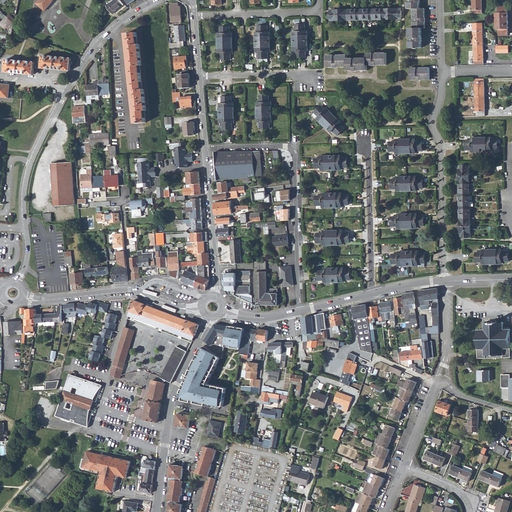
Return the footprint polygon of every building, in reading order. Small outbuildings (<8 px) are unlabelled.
[(38,0),(36,4),(44,11),(53,0),(38,0)] [(117,0),(116,0),(105,8),(112,18),(124,10),(117,0)] [(418,0),(407,0),(408,1),(408,4),(407,4),(407,10),(412,10),(412,19),(413,19),(413,22),(412,22),(412,29),(409,29),(409,39),(410,39),(410,42),(409,42),(409,48),(421,48),(421,29),(424,29),(423,10),(419,10),(418,0)] [(482,0),(472,0),(473,14),(482,14),(482,0)] [(178,4),(171,4),(172,22),(181,22),(180,8),(179,8),(178,4)] [(495,13),(495,21),(508,20),(507,6),(498,6),(498,13),(495,13)] [(397,9),(330,10),(330,12),(329,12),(329,13),(329,19),(330,19),(330,21),(355,20),(388,20),(401,20),(401,18),(402,18),(401,11),(401,9),(397,9)] [(12,31),(14,23),(9,19),(7,17),(2,22),(4,24),(2,26),(10,34),(11,34),(12,31)] [(508,20),(495,21),(495,23),(495,30),(498,30),(498,36),(508,36),(508,20)] [(177,43),(169,44),(169,49),(184,48),(183,42),(185,42),(184,27),(175,27),(176,42),(177,42),(177,43)] [(483,28),(473,29),(474,46),(483,46),(483,28)] [(137,33),(126,34),(135,125),(146,124),(145,113),(146,112),(144,90),(142,90),(140,67),(142,66),(139,45),(138,45),(137,33)] [(483,46),(474,46),(474,64),(484,64),(483,46)] [(334,55),(328,55),(328,67),(347,66),(347,70),(366,70),(366,65),(385,65),(385,53),(376,53),(376,54),(372,54),(372,53),(366,53),(366,58),(356,58),(356,59),(353,59),(353,58),(347,58),(347,55),(338,55),(334,55)] [(43,56),(41,68),(70,71),(72,59),(43,56)] [(187,57),(176,58),(177,70),(186,69),(185,62),(187,61),(187,57)] [(5,60),(4,72),(33,75),(34,62),(5,60)] [(416,68),(409,68),(409,80),(429,79),(429,67),(419,68),(416,68)] [(189,74),(178,75),(179,89),(190,88),(189,74)] [(475,79),(475,97),(485,97),(484,79),(475,79)] [(109,81),(98,82),(99,96),(99,99),(109,99),(109,81)] [(94,86),(86,86),(87,97),(99,96),(98,82),(94,82),(94,86)] [(0,99),(10,100),(11,87),(0,86),(0,99)] [(180,92),(173,93),(173,103),(181,102),(181,108),(192,107),(192,102),(192,97),(181,98),(180,92)] [(485,97),(475,97),(476,115),(485,114),(485,97)] [(321,106),(318,109),(329,121),(335,116),(327,109),(326,110),(321,106)] [(85,107),(72,107),(73,121),(86,120),(85,107)] [(329,121),(318,109),(314,113),(319,117),(317,119),(324,126),(329,121)] [(335,116),(329,121),(341,132),(344,129),(339,124),(341,122),(335,116)] [(329,121),(324,126),(331,132),(332,131),(338,136),(341,132),(329,121)] [(194,123),(184,124),(185,136),(194,135),(193,129),(195,128),(194,123)] [(175,149),(175,159),(176,168),(187,168),(187,162),(192,162),(192,158),(192,153),(186,153),(186,144),(180,144),(179,145),(179,149),(175,149)] [(253,151),(215,152),(218,180),(255,177),(253,151)] [(138,164),(139,174),(139,184),(144,184),(144,188),(151,188),(150,178),(156,177),(155,173),(155,168),(149,169),(149,163),(138,164)] [(54,165),(57,208),(77,207),(74,164),(54,165)] [(92,171),(81,172),(82,192),(90,191),(90,188),(93,188),(92,178),(92,171)] [(199,172),(188,173),(188,185),(191,185),(200,184),(199,172)] [(111,176),(105,177),(106,187),(119,186),(118,176),(111,176)] [(105,177),(92,178),(93,188),(93,191),(93,192),(99,191),(99,187),(106,187),(105,177)] [(219,183),(220,193),(237,191),(238,191),(245,190),(244,186),(229,189),(228,182),(219,183)] [(188,190),(184,190),(184,195),(185,195),(201,194),(200,184),(191,185),(191,188),(188,188),(188,190)] [(265,188),(258,189),(259,193),(256,193),(256,200),(265,199),(265,202),(270,202),(269,194),(266,194),(265,188)] [(291,189),(276,191),(277,201),(291,200),(291,195),(291,189)] [(220,193),(214,194),(215,200),(228,199),(239,197),(238,191),(237,191),(220,193)] [(145,199),(131,200),(133,217),(142,216),(142,211),(143,211),(145,208),(145,207),(146,206),(145,199)] [(187,209),(201,209),(201,199),(190,199),(191,204),(188,204),(187,206),(187,209)] [(231,201),(215,203),(216,215),(233,213),(238,212),(237,206),(232,206),(231,201)] [(75,209),(52,211),(52,220),(76,218),(75,209)] [(187,209),(183,209),(184,212),(195,212),(195,214),(191,214),(192,220),(202,219),(201,209),(187,209)] [(279,210),(280,221),(288,220),(287,209),(279,210)] [(97,222),(103,221),(111,221),(111,223),(120,222),(119,213),(110,214),(110,212),(106,212),(106,214),(103,215),(102,213),(97,214),(97,222)] [(240,214),(234,216),(235,218),(239,218),(239,217),(242,217),(242,223),(248,222),(247,213),(240,214)] [(192,220),(175,220),(176,224),(187,223),(192,223),(193,226),(193,230),(203,229),(202,219),(192,220)] [(220,229),(217,229),(218,237),(234,235),(234,231),(235,231),(235,229),(234,229),(233,228),(224,228),(224,224),(219,225),(220,229)] [(135,227),(127,228),(129,239),(133,238),(132,233),(135,232),(135,227)] [(115,249),(125,248),(124,241),(123,230),(120,230),(120,232),(121,232),(121,234),(114,235),(115,249)] [(197,233),(195,233),(195,236),(196,242),(206,242),(208,241),(207,232),(197,233)] [(288,240),(287,236),(274,237),(275,246),(283,245),(283,246),(288,245),(288,240)] [(240,238),(231,239),(232,247),(231,247),(232,252),(232,257),(233,257),(233,264),(236,264),(242,264),(241,251),(240,238)] [(191,243),(187,243),(187,246),(194,245),(195,254),(198,253),(207,253),(206,242),(196,242),(191,243)] [(158,250),(156,250),(158,268),(167,267),(166,257),(160,258),(160,257),(162,256),(161,252),(159,252),(158,250)] [(125,251),(118,252),(116,252),(117,260),(117,266),(116,266),(116,268),(113,268),(114,283),(128,281),(125,251)] [(139,259),(139,267),(154,265),(153,258),(152,253),(143,254),(142,251),(138,251),(138,254),(139,257),(144,256),(145,259),(139,259)] [(193,263),(193,266),(199,265),(210,265),(208,253),(207,253),(198,253),(199,262),(193,263)] [(135,258),(130,258),(131,268),(132,280),(140,279),(139,267),(139,257),(138,254),(135,255),(135,258)] [(85,263),(84,263),(85,269),(86,269),(87,276),(109,274),(108,268),(91,268),(91,262),(90,262),(89,259),(89,257),(88,257),(88,259),(84,260),(85,263)] [(193,274),(190,284),(195,286),(199,276),(199,273),(199,268),(199,265),(193,266),(193,268),(194,270),(193,274)] [(199,276),(195,286),(206,291),(210,280),(210,265),(199,265),(199,268),(199,273),(199,276)] [(287,266),(280,267),(283,287),(289,286),(289,285),(293,284),(291,267),(287,267),(287,266)] [(188,268),(183,281),(190,284),(193,274),(191,273),(192,270),(188,268)] [(255,296),(254,296),(254,303),(254,305),(277,305),(277,290),(272,289),(272,285),(273,285),(273,282),(271,282),(271,284),(267,284),(267,272),(267,268),(255,268),(255,296)] [(82,273),(71,275),(72,285),(84,283),(82,273)] [(225,273),(225,275),(221,276),(222,285),(228,295),(237,295),(237,274),(236,273),(225,273)] [(251,275),(237,274),(237,295),(254,303),(254,296),(254,295),(251,294),(251,275)] [(438,288),(425,290),(426,300),(430,300),(433,300),(439,299),(438,289),(438,288)] [(425,290),(419,291),(421,306),(425,306),(425,309),(427,309),(427,306),(426,300),(425,290)] [(414,292),(403,294),(405,314),(410,313),(409,308),(408,304),(413,304),(414,308),(416,308),(414,292)] [(403,298),(394,299),(395,308),(401,307),(401,312),(404,312),(403,298)] [(134,300),(130,311),(133,312),(132,315),(136,317),(136,316),(160,325),(159,326),(163,327),(176,332),(187,336),(190,337),(192,334),(195,336),(199,325),(188,320),(188,321),(145,305),(145,304),(134,300)] [(79,303),(77,312),(87,315),(88,311),(96,313),(97,310),(106,312),(107,310),(108,304),(99,302),(98,304),(90,302),(89,306),(79,303)] [(391,302),(380,303),(381,306),(382,317),(382,322),(386,322),(386,320),(385,312),(392,312),(392,311),(391,302)] [(80,303),(65,305),(66,318),(72,317),(71,312),(74,312),(74,315),(77,314),(77,312),(79,303),(80,303)] [(366,304),(352,307),(361,350),(373,353),(372,341),(369,319),(368,319),(366,304)] [(381,306),(368,307),(369,319),(372,341),(375,340),(373,323),(375,322),(375,318),(382,317),(381,306)] [(21,309),(21,314),(23,314),(25,314),(25,319),(25,333),(31,333),(31,332),(34,332),(34,327),(32,327),(33,323),(37,323),(37,315),(36,309),(25,310),(25,308),(21,309)] [(385,312),(386,320),(391,320),(391,313),(394,313),(394,311),(392,311),(392,312),(385,312)] [(104,328),(103,334),(112,337),(113,331),(114,331),(116,324),(115,324),(117,315),(108,313),(106,321),(107,321),(105,329),(104,328)] [(313,316),(312,316),(314,335),(322,332),(322,330),(327,329),(325,313),(313,316)] [(55,314),(43,314),(43,323),(55,322),(55,314)] [(344,322),(342,314),(330,317),(332,327),(344,325),(344,322)] [(302,336),(302,342),(304,342),(323,341),(327,342),(329,339),(329,338),(328,338),(323,338),(323,332),(322,332),(314,335),(312,316),(302,319),(303,333),(302,335),(302,336)] [(411,320),(406,321),(407,328),(417,326),(417,320),(411,320)] [(23,329),(24,325),(21,325),(21,321),(5,322),(6,335),(16,335),(16,334),(22,334),(23,329)] [(478,330),(477,330),(478,331),(478,348),(478,349),(478,358),(510,357),(510,348),(510,347),(510,330),(509,330),(503,330),(503,323),(502,323),(496,323),(496,322),(497,322),(497,321),(490,321),(490,322),(491,322),(491,323),(485,323),(484,323),(484,324),(484,330),(478,330)] [(226,338),(228,327),(215,324),(205,341),(212,345),(217,336),(222,337),(226,338)] [(226,338),(225,346),(241,349),(244,328),(229,326),(228,327),(226,338)] [(125,327),(117,354),(126,357),(130,346),(134,330),(125,327)] [(244,328),(241,349),(240,354),(249,355),(251,341),(254,341),(257,342),(259,331),(259,330),(244,328)] [(259,331),(257,342),(263,343),(264,341),(267,341),(269,331),(259,330),(259,331)] [(94,344),(93,347),(93,351),(92,351),(89,359),(99,362),(101,353),(102,354),(103,350),(104,346),(103,346),(104,342),(105,338),(111,340),(112,337),(103,334),(102,337),(96,335),(94,343),(94,344)] [(425,334),(422,334),(423,341),(425,358),(424,358),(425,369),(429,369),(427,358),(433,357),(432,351),(431,351),(430,351),(429,349),(428,334),(427,334),(425,334)] [(327,342),(326,346),(339,348),(339,347),(340,342),(329,339),(327,342)] [(323,341),(304,342),(304,350),(308,349),(308,347),(323,347),(323,341)] [(281,360),(280,367),(285,368),(286,355),(290,355),(291,348),(293,347),(293,343),(293,342),(282,343),(281,360)] [(270,343),(269,351),(270,351),(270,350),(277,349),(277,354),(276,359),(281,360),(282,343),(270,343)] [(418,350),(418,347),(418,345),(411,345),(411,351),(401,352),(401,361),(422,358),(422,350),(418,350)] [(176,346),(165,369),(176,374),(187,351),(176,346)] [(213,354),(201,348),(195,359),(191,368),(181,393),(179,400),(213,407),(213,404),(222,406),(226,388),(206,384),(220,358),(213,354)] [(117,354),(113,367),(110,375),(120,378),(121,375),(127,357),(126,357),(117,354)] [(348,359),(342,375),(349,377),(350,373),(349,373),(353,361),(354,359),(348,357),(348,359)] [(311,364),(302,361),(302,368),(309,370),(311,364)] [(253,386),(256,387),(258,371),(257,371),(257,367),(258,368),(259,363),(248,362),(246,378),(252,379),(251,386),(253,386)] [(415,364),(410,365),(410,368),(411,368),(411,369),(413,369),(413,370),(422,374),(423,370),(415,367),(415,364)] [(165,369),(160,378),(164,379),(166,381),(171,383),(176,374),(165,369)] [(489,381),(489,370),(478,371),(479,382),(489,381)] [(70,374),(64,390),(68,392),(65,400),(61,398),(55,415),(71,421),(72,419),(74,420),(74,421),(88,426),(88,424),(88,420),(85,419),(89,408),(92,400),(94,396),(96,393),(99,389),(102,386),(102,385),(89,380),(88,382),(85,381),(85,379),(70,374)] [(292,375),(291,381),(299,382),(299,385),(298,385),(296,395),(298,396),(298,397),(300,397),(303,377),(292,375)] [(511,379),(510,380),(510,378),(510,375),(501,375),(501,388),(503,388),(509,388),(509,400),(509,401),(511,400),(511,379)] [(408,379),(404,389),(413,392),(417,383),(408,379)] [(165,384),(162,383),(159,382),(151,381),(149,393),(144,420),(158,423),(161,405),(163,393),(165,384)] [(371,383),(369,387),(381,392),(382,388),(371,383)] [(241,393),(245,393),(247,393),(251,394),(253,386),(251,386),(245,385),(245,389),(242,389),(241,393)] [(263,385),(262,392),(288,396),(289,393),(274,390),(274,388),(269,387),(269,386),(263,385)] [(94,396),(92,400),(96,401),(102,386),(99,389),(96,393),(94,396)] [(402,387),(400,392),(403,393),(402,396),(400,399),(407,402),(409,403),(413,392),(404,389),(402,387)] [(262,392),(260,403),(271,405),(272,399),(269,399),(270,398),(279,399),(279,398),(287,400),(288,398),(288,396),(262,392)] [(313,392),(309,402),(325,408),(328,397),(313,392)] [(337,392),(333,402),(344,405),(342,410),(347,412),(352,397),(337,392)] [(398,398),(393,409),(402,412),(407,402),(400,399),(398,398)] [(440,401),(436,411),(448,415),(451,404),(440,401)] [(88,424),(88,426),(94,410),(89,408),(85,419),(88,420),(88,424)] [(262,410),(261,416),(276,419),(280,420),(282,410),(272,408),(271,412),(262,410)] [(402,412),(393,409),(390,418),(398,422),(402,412)] [(249,412),(239,410),(236,432),(243,434),(244,427),(247,427),(248,422),(247,422),(249,412)] [(468,410),(468,421),(479,421),(478,410),(468,410)] [(176,427),(180,428),(180,426),(185,427),(185,428),(189,429),(190,416),(182,415),(177,414),(176,427)] [(221,423),(210,421),(208,431),(207,436),(218,438),(221,423)] [(479,421),(468,421),(469,432),(479,432),(479,421)] [(387,425),(383,434),(392,438),(396,429),(387,425)] [(339,441),(344,431),(338,429),(334,439),(339,441)] [(270,448),(271,447),(276,448),(279,433),(273,431),(272,440),(265,439),(264,443),(259,442),(260,438),(255,437),(253,445),(270,448)] [(377,438),(375,444),(377,445),(381,446),(388,449),(392,438),(383,434),(381,440),(377,438)] [(498,445),(495,452),(501,455),(504,456),(507,449),(498,445)] [(375,450),(373,455),(377,457),(386,461),(390,450),(388,449),(381,446),(379,452),(375,450)] [(198,467),(198,469),(196,473),(209,476),(217,450),(204,447),(203,450),(205,451),(203,456),(202,455),(199,463),(198,465),(196,464),(195,466),(198,467)] [(127,478),(131,461),(119,458),(119,459),(112,457),(103,454),(103,455),(87,451),(85,459),(83,459),(81,467),(85,469),(86,468),(90,469),(97,471),(97,470),(99,471),(102,472),(98,488),(114,492),(118,476),(127,478)] [(425,460),(433,463),(437,455),(428,451),(425,460)] [(437,455),(433,463),(443,467),(447,459),(437,455)] [(316,457),(313,468),(318,470),(321,458),(316,457)] [(386,461),(377,457),(374,466),(382,470),(386,461)] [(156,462),(145,460),(144,468),(142,467),(142,472),(140,472),(139,476),(142,477),(140,491),(151,494),(156,462)] [(169,494),(168,501),(170,501),(168,511),(182,511),(183,505),(179,504),(179,502),(181,503),(182,496),(181,495),(181,489),(183,489),(184,482),(182,481),(182,479),(184,469),(171,465),(169,478),(171,478),(170,487),(171,487),(171,494),(169,494)] [(291,470),(288,480),(308,486),(311,476),(300,472),(301,469),(300,468),(292,465),(291,470)] [(450,474),(460,478),(463,469),(453,466),(450,474)] [(463,469),(460,478),(470,482),(473,473),(463,469)] [(480,480),(489,483),(493,474),(483,471),(480,480)] [(493,474),(489,483),(499,487),(503,478),(502,478),(493,474)] [(375,475),(372,484),(381,488),(384,478),(375,475)] [(208,480),(198,511),(206,511),(216,478),(210,477),(209,481),(208,480)] [(366,488),(363,493),(365,494),(374,497),(376,498),(381,488),(372,484),(370,489),(366,488)] [(415,484),(410,497),(421,501),(422,501),(426,488),(415,484)] [(363,499),(361,504),(369,508),(374,497),(365,494),(363,493),(360,492),(358,498),(363,499)] [(287,494),(285,499),(298,504),(300,499),(287,494)] [(438,499),(440,500),(441,497),(435,495),(432,503),(437,504),(438,499)] [(410,497),(406,511),(417,511),(421,501),(410,497)] [(500,498),(496,511),(498,511),(508,511),(511,502),(500,498)] [(124,509),(123,511),(132,511),(133,511),(137,511),(138,503),(125,501),(124,509)]
